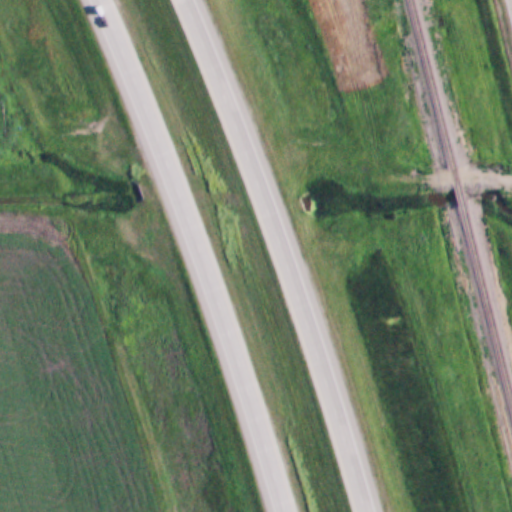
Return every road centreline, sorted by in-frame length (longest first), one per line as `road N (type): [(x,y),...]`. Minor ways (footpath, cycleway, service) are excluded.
road 1 (motorway): [(367,511),(288,259),(183,0)]
road 2 (motorway): [(102,0),(194,230),(278,511)]
road 3 (track): [(358,98),(369,152),(391,174),(511,179)]
